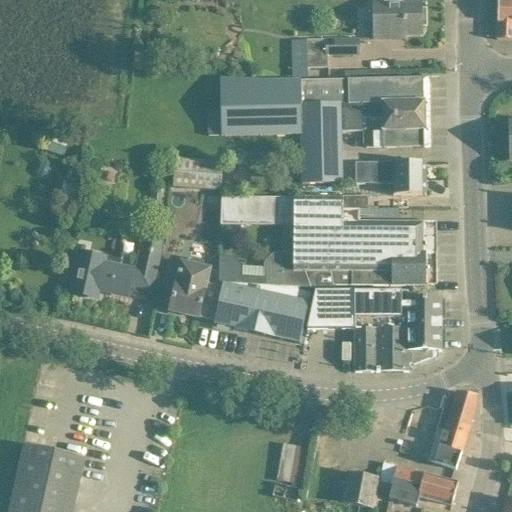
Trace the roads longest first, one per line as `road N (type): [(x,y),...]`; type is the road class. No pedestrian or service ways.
road 1 (tertiary): [(0,323),(332,395),(389,396),(484,365)]
road 2 (tertiary): [(484,365),(470,68)]
road 3 (unknown): [(179,363),(141,435),(115,511)]
